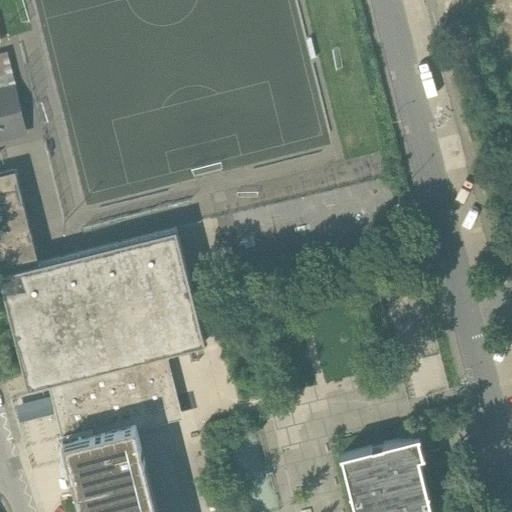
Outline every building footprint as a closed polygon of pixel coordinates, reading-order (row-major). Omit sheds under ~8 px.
[(8,92),(0,93),(0,139),(18,135),(8,92)] [(15,169),(0,172),(0,267),(1,272),(38,262),(15,169)] [(1,272),(0,272),(0,276),(28,387),(30,386),(30,385),(47,381),(62,440),(136,421),(180,410),(166,351),(202,341),(203,342),(205,341),(199,317),(176,227),(174,228),(38,262),(1,272)] [(189,353),(182,355),(184,362),(191,360),(189,353)] [(62,440),(68,460),(141,442),(136,421),(62,440)] [(432,511),(418,455),(424,454),(424,452),(422,452),(418,435),(420,435),(419,433),(340,452),(341,454),(342,454),(356,511),(432,511)] [(158,511),(141,442),(68,460),(80,511),(158,511)]
